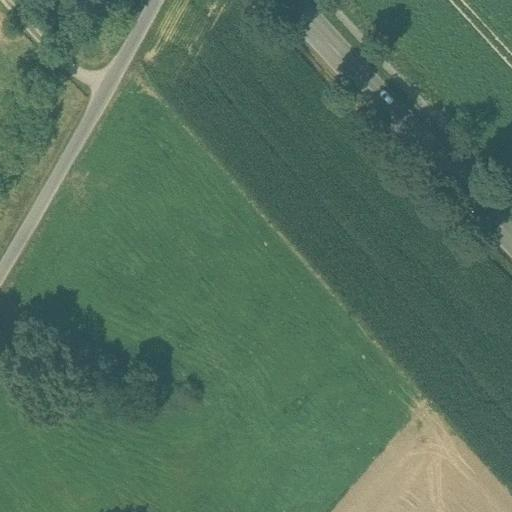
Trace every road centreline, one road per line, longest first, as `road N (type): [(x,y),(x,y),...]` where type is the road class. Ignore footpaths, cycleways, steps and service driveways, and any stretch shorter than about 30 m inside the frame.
road 1 (secondary): [(511,238),(291,0)]
road 2 (unclassified): [(153,0),(0,275)]
